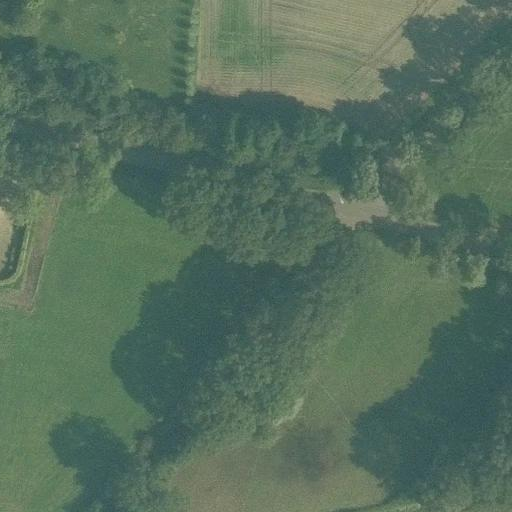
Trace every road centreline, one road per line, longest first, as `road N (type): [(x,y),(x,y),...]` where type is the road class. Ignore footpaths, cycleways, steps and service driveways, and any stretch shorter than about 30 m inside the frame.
road 1 (unclassified): [(358,211),(109,511)]
road 2 (unclassified): [(358,211),(0,122)]
road 3 (unclassified): [(358,211),(511,45)]
road 4 (unclassified): [(358,211),(511,251)]
